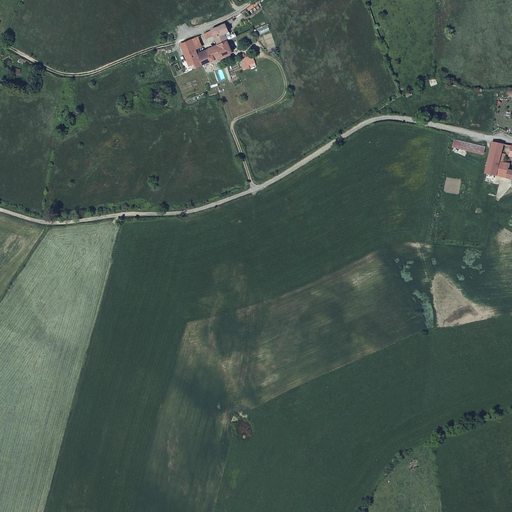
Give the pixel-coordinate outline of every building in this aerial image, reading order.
[(231,33),(226,23),(210,30),(217,45),(218,44),(228,40),(230,39),(236,36),(234,32),(228,35),(228,34),(231,33)] [(208,63),(212,61),(210,57),(214,56),(210,48),(204,50),(198,36),(190,40),(197,55),(202,65),(208,63)] [(186,59),(197,55),(190,40),(180,44),(186,59)] [(233,53),(228,40),(218,44),(223,57),(233,53)] [(223,57),(218,44),(217,45),(210,48),(214,56),(210,57),(212,61),(223,57)] [(191,70),(202,65),(197,55),(186,59),(191,70)] [(246,57),(239,60),(242,68),(250,65),(246,57)] [(453,146),(483,153),(484,147),(454,140),(453,146)] [(505,145),(492,142),(485,173),(511,179),(511,169),(510,169),(511,164),(505,163),(506,154),(503,153),(505,145)]
